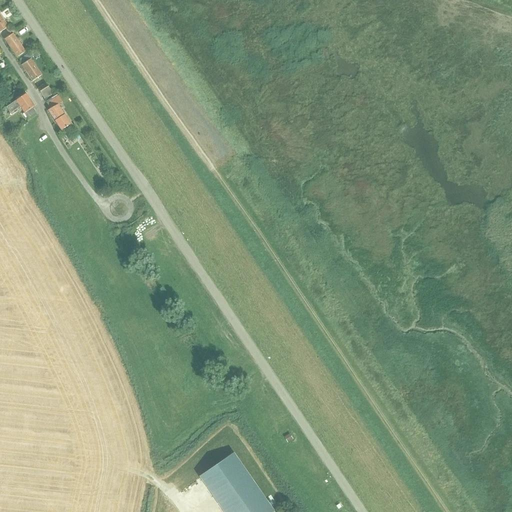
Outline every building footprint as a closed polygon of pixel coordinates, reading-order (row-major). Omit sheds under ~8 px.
[(0,32),(0,33),(6,29),(9,33),(14,30),(10,25),(8,27),(0,15),(0,32)] [(17,58),(25,52),(13,34),(4,40),(17,58)] [(38,48),(32,52),(35,57),(41,53),(38,48)] [(29,53),(20,60),(23,64),(22,65),(33,82),(42,75),(31,60),(32,59),(29,53)] [(46,83),(38,89),(44,99),(53,94),(46,83)] [(67,93),(61,95),(65,102),(70,100),(67,93)] [(26,94),(6,108),(10,114),(20,107),(28,118),(36,113),(33,108),(35,107),(26,94)] [(47,103),(46,103),(49,107),(50,109),(58,105),(62,102),(59,96),(47,103)] [(58,105),(50,109),(48,110),(61,130),(71,124),(58,105)] [(292,439),(289,433),(284,437),(288,442),(292,439)] [(234,456),(233,456),(223,463),(200,478),(201,479),(213,497),(223,511),(272,511),(254,485),(234,456)] [(204,484),(193,485),(194,499),(205,498),(204,484)]
